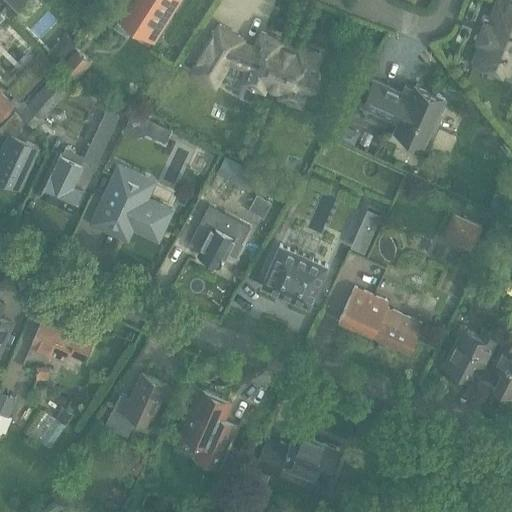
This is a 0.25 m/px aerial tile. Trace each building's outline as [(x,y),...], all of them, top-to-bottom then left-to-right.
[(0,0),(0,19),(7,12),(9,13),(22,0),(0,0)] [(89,0),(80,16),(89,24),(103,0),(89,0)] [(120,19),(115,27),(128,36),(133,27),(138,20),(153,30),(172,0),(127,0),(117,17),(120,19)] [(511,0),(505,0),(505,2),(499,0),(498,0),(490,21),(484,19),(476,40),(482,42),(474,63),(511,78),(511,75),(511,0)] [(312,87),(316,85),(319,82),(319,78),(317,74),(314,71),(320,54),(298,45),(284,40),(262,31),(255,48),(241,43),(243,38),(219,24),(192,70),(215,84),(229,61),(247,68),(242,82),(301,104),(308,86),(312,87)] [(59,41),(45,55),(54,63),(67,49),(59,41)] [(77,49),(61,66),(76,80),(85,70),(79,64),(85,57),(77,49)] [(41,51),(7,88),(20,100),(54,63),(45,55),(41,51)] [(23,102),(17,108),(35,126),(67,91),(53,79),(28,106),(23,102)] [(401,92),(374,79),(362,104),(399,121),(395,130),(403,134),(402,137),(415,143),(416,140),(424,144),(432,127),(436,129),(443,114),(438,112),(440,108),(441,108),(445,99),(436,94),(435,95),(415,86),(414,88),(405,84),(401,92)] [(0,91),(0,119),(2,121),(16,104),(0,91)] [(71,212),(91,169),(115,115),(104,110),(83,157),(63,148),(60,155),(58,154),(39,197),(71,212)] [(0,177),(16,186),(35,147),(25,141),(33,127),(17,112),(15,111),(0,128),(0,132),(10,137),(0,156),(0,177)] [(132,112),(122,133),(133,138),(136,132),(141,130),(147,133),(152,121),(132,112)] [(225,154),(216,172),(249,189),(258,171),(225,154)] [(106,224),(105,227),(123,236),(128,224),(158,238),(171,210),(141,196),(149,179),(119,165),(94,218),(106,224)] [(258,192),(252,207),(267,213),(273,198),(258,192)] [(209,204),(188,244),(200,250),(198,253),(220,265),(227,252),(236,257),(243,243),(242,242),(250,226),(209,204)] [(481,228),(454,215),(443,237),(470,250),(481,228)] [(364,251),(374,229),(363,224),(353,246),(364,251)] [(261,286),(310,307),(328,265),(280,244),(261,286)] [(340,318),(339,320),(366,332),(406,351),(409,352),(422,324),(385,307),(388,302),(355,286),(353,289),(340,318)] [(90,343),(40,322),(29,348),(62,362),(65,354),(82,362),(90,343)] [(474,352),(485,356),(495,334),(480,326),(471,341),(457,334),(442,362),(462,373),(474,352)] [(495,356),(506,362),(494,385),(511,394),(511,337),(506,334),(495,356)] [(48,372),(36,371),(36,379),(48,379),(48,372)] [(149,425),(166,385),(140,374),(123,414),(113,409),(106,425),(127,434),(133,418),(149,425)] [(199,390),(179,435),(198,444),(192,457),(216,467),(234,426),(233,425),(222,420),(229,403),(199,390)] [(13,417),(10,416),(17,399),(0,391),(0,436),(2,432),(6,433),(13,417)] [(46,411),(31,434),(51,448),(64,429),(75,413),(64,406),(56,418),(46,411)] [(268,436),(256,465),(269,471),(277,474),(282,463),(304,472),(299,483),(316,490),(320,479),(322,480),(335,449),(293,431),(287,444),(268,436)] [(132,459),(127,470),(138,474),(143,464),(132,459)] [(13,497),(10,500),(10,505),(13,507),(18,507),(20,504),(20,500),(17,497),(13,497)]
